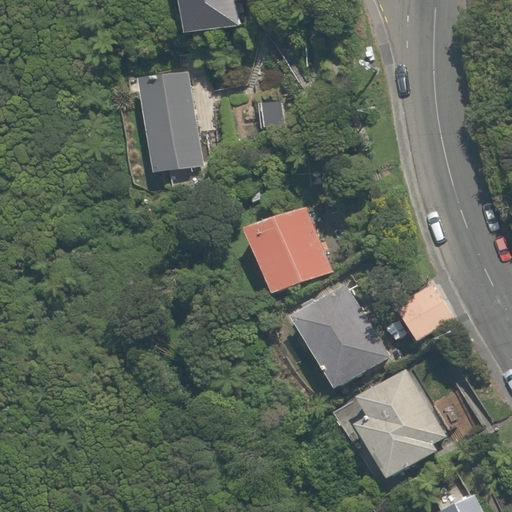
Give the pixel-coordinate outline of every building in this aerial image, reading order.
[(236,0),(184,0),(189,28),(240,21),(236,0)] [(146,101),(154,174),(202,168),(198,133),(217,131),(214,98),(190,71),(132,78),(135,103),(146,101)] [(311,202),(249,225),(275,293),(336,269),(311,202)] [(396,300),(404,313),(386,324),(398,343),(416,331),(420,339),(456,316),(431,277),(396,300)] [(354,278),(296,309),(337,387),(395,356),(354,278)] [(376,414),(361,422),(389,475),(451,442),(479,427),(459,390),(431,405),(410,365),(362,390),(376,414)] [(497,511),(484,511),(472,490),(439,509),(440,511),(498,511),(497,511)]
